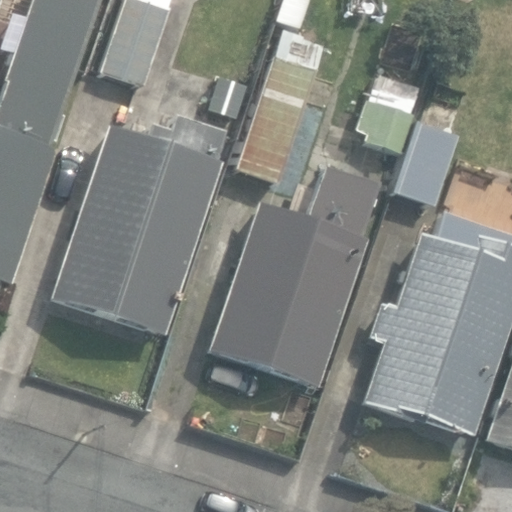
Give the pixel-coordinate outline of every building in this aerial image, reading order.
[(0,287),(4,289),(50,153),(42,150),(93,0),(28,0),(0,83),(4,85),(0,96),(0,287)] [(121,0),(97,78),(140,92),(169,0),(121,0)] [(230,175),(273,189),(310,73),(267,59),(230,175)] [(423,123),(451,135),(462,109),(434,97),(423,123)] [(358,148),(395,159),(408,118),(361,104),(351,137),(360,140),(358,148)] [(45,302),(159,340),(218,167),(212,165),(222,138),(167,120),(163,133),(144,127),(139,143),(103,131),(45,302)] [(389,199),(430,212),(452,140),(411,127),(389,199)] [(202,355),(313,393),(365,243),(356,240),(373,189),(321,171),(302,224),(253,207),(202,355)] [(511,240),(437,216),(428,243),(411,238),(388,310),(380,308),(378,313),(374,311),(365,338),(370,339),(368,345),(375,347),(356,406),(390,417),(390,414),(467,439),(511,301),(511,240)] [(511,349),(479,446),(511,457),(511,349)]
